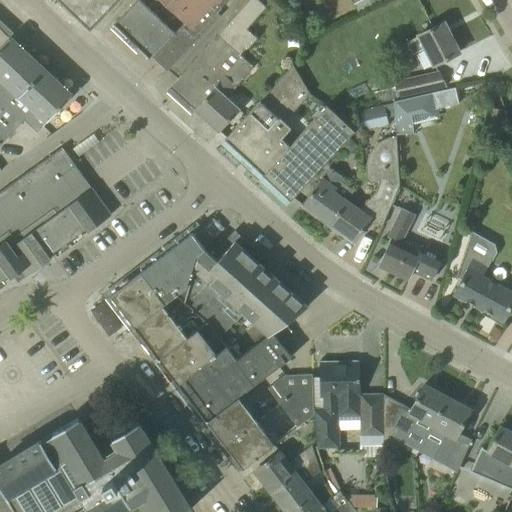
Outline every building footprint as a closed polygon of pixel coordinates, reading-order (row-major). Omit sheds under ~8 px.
[(61,0),(81,19),(82,19),(90,26),(98,18),(98,19),(116,0),(61,0)] [(134,0),(127,8),(113,23),(149,57),(151,55),(167,70),(217,18),(220,15),(213,9),(221,0),(134,0)] [(235,87),(253,66),(241,56),(257,38),(247,29),(266,7),(258,0),(248,0),(170,87),(194,108),(223,76),(235,87)] [(351,0),(357,10),(378,0),(351,0)] [(434,65),(441,61),(459,52),(443,22),(418,35),(419,36),(406,43),(412,54),(425,48),(434,65)] [(0,46),(9,37),(0,28),(0,46)] [(0,83),(9,92),(0,101),(0,143),(23,119),(27,122),(33,116),(43,125),(71,95),(36,63),(9,37),(0,46),(0,83)] [(224,138),(257,169),(290,199),(304,185),(354,131),(326,105),(290,145),(282,137),(291,127),(284,121),(310,94),(293,65),(260,101),(259,101),(224,138)] [(397,98),(397,96),(442,86),(439,72),(393,81),(394,84),(384,86),(385,89),(374,91),(377,102),(397,98)] [(223,76),(194,108),(206,119),(204,121),(213,129),(215,128),(219,131),(238,109),(239,108),(227,97),(235,88),(235,87),(223,76)] [(437,108),(433,92),(393,101),(396,134),(413,132),(412,123),(411,114),(437,108)] [(383,105),(355,111),(360,132),(388,125),(383,105)] [(327,224),(353,242),(371,217),(367,215),(370,211),(377,216),(378,222),(377,223),(381,226),(399,185),(396,136),(391,136),(387,138),(382,140),(378,143),(374,146),(372,150),(369,153),(368,157),(366,163),(366,167),(367,181),(378,183),(377,186),(376,189),(374,192),(373,194),(370,197),(368,199),(360,210),(346,200),(345,199),(327,224)] [(349,138),(341,147),(348,152),(352,152),(358,146),(349,138)] [(0,279),(8,274),(10,277),(13,275),(17,282),(51,258),(48,254),(85,228),(88,231),(111,215),(62,147),(0,191),(0,279)] [(327,224),(345,199),(346,200),(354,191),(341,181),(344,177),(329,167),(301,205),(327,224)] [(140,222),(175,203),(163,180),(128,200),(140,222)] [(419,250),(401,242),(415,215),(402,208),(388,236),(392,238),(378,265),(407,280),(411,271),(431,280),(439,262),(443,256),(421,246),(419,250)] [(457,277),(462,279),(454,293),(503,320),(511,303),(511,290),(483,275),(491,260),(492,261),(496,252),(494,244),(472,232),(473,230),(471,230),(455,276),(457,277)] [(141,271),(165,302),(180,292),(184,301),(197,255),(204,249),(191,232),(141,271)] [(219,337),(235,320),(224,310),(230,303),(267,336),(272,332),(275,330),(285,323),(307,306),(271,273),(269,275),(262,268),(265,264),(258,259),(256,260),(234,240),(217,260),(204,249),(197,255),(184,301),(207,322),(219,337)] [(134,326),(162,305),(165,302),(141,271),(139,272),(140,273),(111,295),(134,326)] [(158,358),(185,338),(207,322),(184,301),(180,292),(165,302),(162,305),(134,326),(158,358)] [(206,421),(239,396),(291,357),(272,332),(267,336),(236,360),(219,337),(207,322),(185,338),(158,358),(206,421)] [(285,323),(275,330),(282,339),(291,332),(285,323)] [(384,445),(382,394),(381,393),(358,394),(358,362),(320,362),(320,378),(312,378),(313,414),(316,448),(340,448),(339,426),(359,426),(360,447),(361,447),(361,456),(385,456),(384,445)] [(298,395),(298,374),(285,375),(268,388),(279,403),(289,396),(298,395)] [(313,414),(312,378),(312,374),(298,374),(298,395),(289,396),(279,403),(297,427),(313,414)] [(382,394),(384,445),(390,447),(399,429),(408,434),(410,430),(424,438),(447,396),(424,384),(409,409),(382,394)] [(224,444),(257,420),(239,396),(206,421),(224,444)] [(424,438),(439,446),(432,458),(453,470),(461,457),(470,439),(469,439),(467,444),(454,437),(470,409),(447,396),(424,438)] [(118,511),(130,505),(139,500),(146,511),(185,511),(190,509),(137,422),(96,447),(78,417),(0,464),(0,511),(118,511)] [(224,444),(242,468),(249,464),(258,456),(274,444),(275,443),(257,420),(224,444)] [(470,472),(511,489),(511,431),(500,425),(486,451),(481,448),(470,472)] [(258,456),(249,464),(254,470),(270,458),(279,450),(274,444),(258,456)] [(254,470),(270,492),(316,457),(311,446),(312,445),(311,444),(297,455),(298,456),(289,463),(279,450),(270,458),(254,470)] [(285,511),(288,511),(312,493),(304,482),(311,477),(320,470),(316,457),(270,492),(285,511)] [(334,511),(349,502),(343,494),(340,490),(329,498),(330,499),(321,505),(312,493),(288,511),(334,511)] [(343,494),(349,502),(352,507),(364,507),(364,501),(377,501),(377,498),(365,497),(365,495),(343,494)] [(354,511),(356,511),(352,507),(349,502),(334,511),(354,511)]
